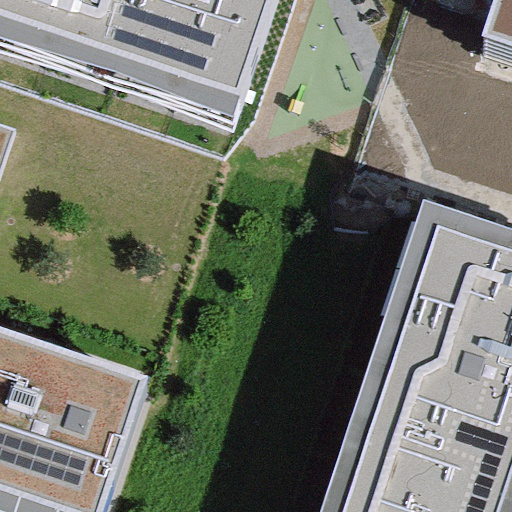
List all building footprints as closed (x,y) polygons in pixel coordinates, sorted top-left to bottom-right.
[(294,0),(0,0),(0,68),(243,152),(294,0)] [(511,0),(491,0),(471,60),(511,73),(511,0)] [(0,191),(19,135),(0,128),(0,191)] [(511,511),(511,241),(418,209),(321,511),(511,511)] [(0,339),(0,511),(108,511),(149,389),(0,339)]
